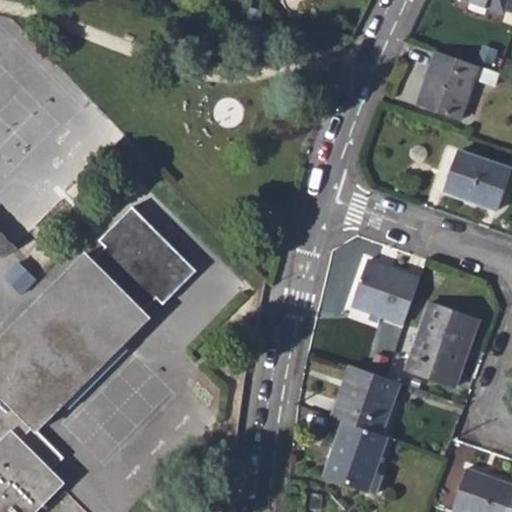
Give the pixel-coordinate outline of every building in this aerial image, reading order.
[(468,0),(477,0),(488,4),(487,8),(503,13),(504,9),(511,12),(511,0),(465,0),(468,1),(468,0)] [(417,104),(461,120),(478,74),(481,66),(437,51),(417,104)] [(487,77),(490,69),(481,66),(478,74),(487,77)] [(497,210),(511,169),(511,168),(459,150),(445,191),(497,210)] [(137,206),(103,240),(109,246),(97,258),(149,309),(161,297),(168,304),(201,270),(137,206)] [(0,255),(8,251),(18,244),(0,225),(0,255)] [(0,385),(43,429),(68,403),(129,343),(156,316),(149,309),(97,258),(90,251),(0,341),(0,385)] [(373,307),(371,311),(381,315),(404,323),(420,278),(368,259),(353,300),(373,307)] [(371,311),(373,307),(353,300),(352,304),(371,311)] [(464,346),(470,349),(481,320),(430,302),(407,367),(451,383),(464,346)] [(369,319),(378,322),(381,315),(371,311),(369,319)] [(73,407),(133,348),(129,343),(68,403),(73,407)] [(457,386),(470,349),(464,346),(451,383),(457,386)] [(344,420),(383,434),(388,420),(382,418),(389,397),(396,399),(402,382),(385,376),(351,364),(346,380),(352,382),(344,404),(338,402),(333,416),(344,420)] [(344,404),(352,382),(346,380),(338,402),(344,404)] [(0,428),(7,436),(16,427),(56,468),(69,455),(43,429),(0,385),(0,428)] [(396,399),(389,397),(382,418),(388,420),(396,399)] [(370,491),(377,471),(389,436),(383,434),(344,420),(325,474),(370,491)] [(0,511),(37,511),(69,480),(56,468),(16,427),(7,436),(0,443),(0,511)] [(506,511),(511,496),(511,481),(469,466),(454,508),(462,511),(506,511)] [(375,493),(381,477),(378,476),(380,472),(377,471),(370,491),(375,493)]
